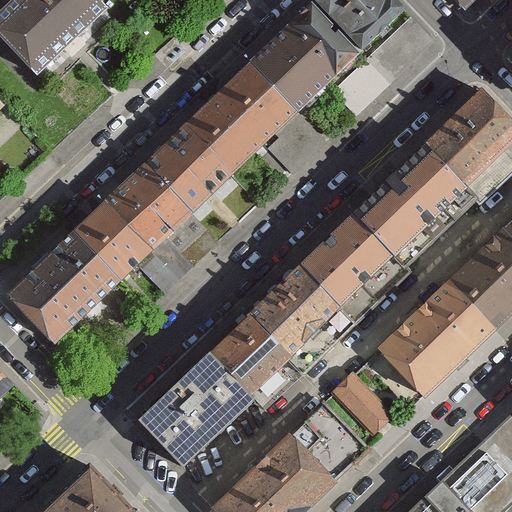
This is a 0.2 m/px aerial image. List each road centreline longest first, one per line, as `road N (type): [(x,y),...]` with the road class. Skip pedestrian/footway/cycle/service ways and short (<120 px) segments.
road 1 (residential): [(471,50),(85,420)]
road 2 (residential): [(0,250),(265,0)]
road 3 (residential): [(353,511),(511,362)]
road 4 (unclassified): [(85,420),(173,511)]
road 5 (unclassified): [(0,329),(85,420)]
